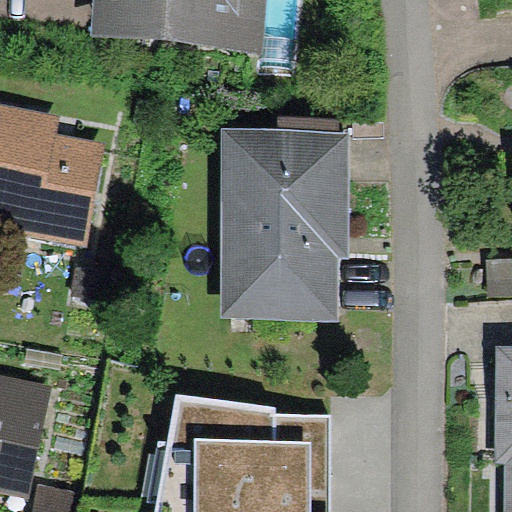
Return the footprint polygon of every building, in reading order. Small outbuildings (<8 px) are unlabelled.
[(95,0),(91,46),(267,60),(271,0),(95,0)] [(41,132),(0,125),(0,235),(71,247),(85,159),(38,152),(41,132)] [(348,133),(226,134),(227,321),(335,321),(334,259),(349,259),(348,133)] [(511,511),(511,357),(495,358),(496,467),(508,467),(508,511),(511,511)] [(0,498),(16,501),(36,396),(0,389),(0,498)] [(273,417),(180,412),(161,511),(328,511),(328,426),(272,425),(273,417)] [(61,511),(64,500),(31,493),(26,511),(61,511)]
